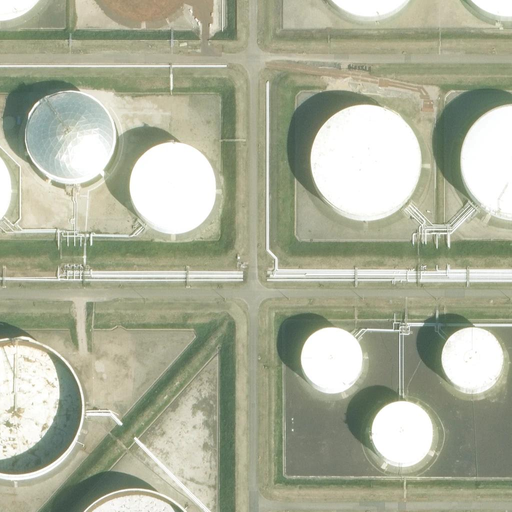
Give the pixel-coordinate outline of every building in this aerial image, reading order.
[(0,0),(0,22),(2,22),(31,11),(38,0),(0,0)] [(149,22),(177,13),(183,0),(100,0),(102,4),(131,20),(142,21),(149,22)] [(328,0),(342,16),(373,23),(402,12),(410,0),(328,0)] [(511,0),(469,0),(484,15),(511,22),(511,0)] [(50,180),(77,185),(101,174),(117,151),(112,117),(89,98),(67,96),(42,108),(29,127),(31,157),(50,180)] [(153,118),(193,125),(196,107),(156,101),(153,118)] [(481,214),(511,223),(511,103),(490,107),(466,127),(454,159),(460,190),(481,214)] [(333,216),(367,227),(400,218),(424,192),(429,155),(411,121),(376,104),(342,109),(318,129),(306,161),(312,192),(333,216)] [(0,126),(3,128),(11,114),(0,108),(0,126)] [(151,229),(178,235),(202,224),(218,201),(213,167),(190,148),(168,146),(144,158),(130,177),(132,207),(151,229)] [(0,220),(13,200),(8,167),(0,160),(0,220)] [(317,392),(335,395),(351,389),(364,371),(361,348),(344,332),(325,331),(310,339),(300,355),(302,377),(317,392)] [(458,393),(475,397),(492,391),(505,372),(502,349),(485,334),(465,332),(450,340),(441,357),(443,378),(458,393)] [(0,474),(14,479),(49,471),(75,445),(85,404),(68,364),(33,343),(0,345),(0,474)] [(387,465),(405,468),(422,462),(434,444),(432,421),(415,405),(395,404),(380,412),(371,428),(373,450),(387,465)] [(182,511),(152,494),(110,496),(88,511),(182,511)]
